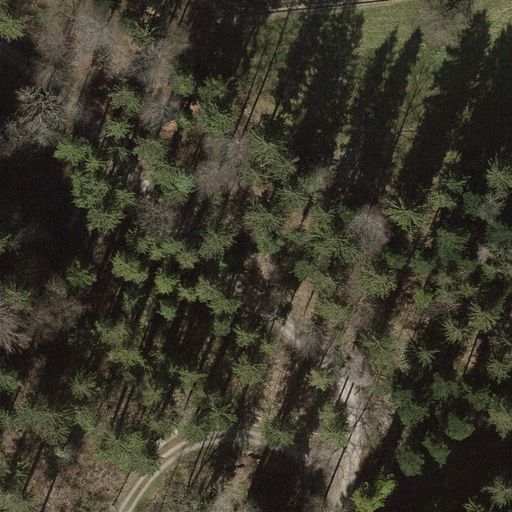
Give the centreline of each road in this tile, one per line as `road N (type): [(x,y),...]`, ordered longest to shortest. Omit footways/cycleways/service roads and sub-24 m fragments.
road 1 (unclassified): [(345,511),(352,450),(341,376),(219,270),(32,68),(0,51)]
road 2 (track): [(352,450),(226,424),(168,450),(129,511)]
